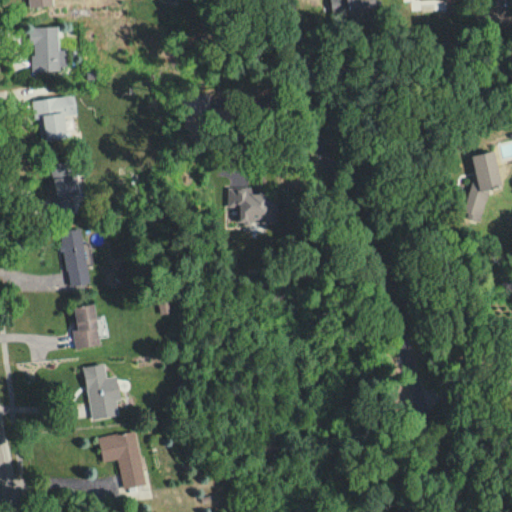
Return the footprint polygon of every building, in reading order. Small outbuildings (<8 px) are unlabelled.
[(344,0),(329,0),(330,18),(345,18),(344,0)] [(58,50),(57,27),(29,28),(29,45),(31,45),(32,71),(65,70),(64,50),(58,50)] [(30,100),(32,117),(41,116),(43,141),(66,138),(63,116),(75,114),(73,95),(30,100)] [(464,206),(466,218),(479,221),(488,188),(500,186),(494,152),(471,156),(475,182),(469,184),(464,206)] [(74,195),(73,163),(50,164),(52,212),(71,211),(71,195),(74,195)] [(252,187),(226,188),(227,207),(238,207),(238,225),(250,224),(250,218),(261,218),(261,193),(252,194),(252,187)] [(88,283),(81,229),(60,232),(67,286),(88,283)] [(99,346),(94,305),(73,308),(76,331),(72,331),(74,349),(99,346)] [(82,368),(92,420),(118,415),(115,401),(121,400),(117,377),(106,378),(104,364),(82,368)] [(117,459),(122,489),(145,485),(135,431),(98,437),(102,462),(117,459)]
